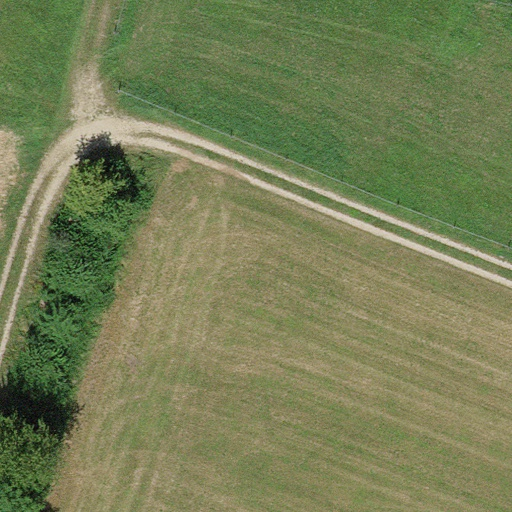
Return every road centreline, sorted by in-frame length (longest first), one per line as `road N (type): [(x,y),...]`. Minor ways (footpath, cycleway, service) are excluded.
road 1 (track): [(0,341),(50,190),(89,135),(146,136),(511,281)]
road 2 (track): [(89,135),(87,69),(103,0)]
